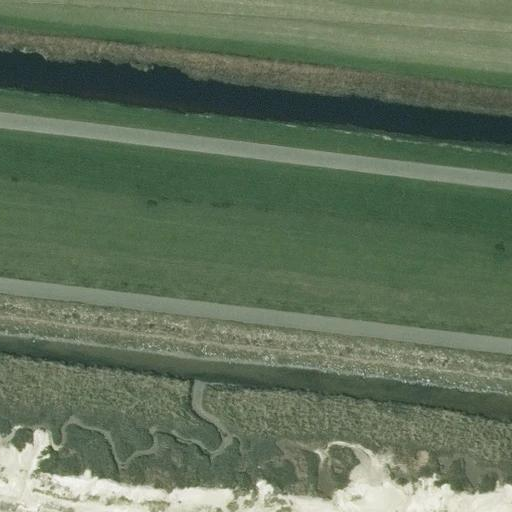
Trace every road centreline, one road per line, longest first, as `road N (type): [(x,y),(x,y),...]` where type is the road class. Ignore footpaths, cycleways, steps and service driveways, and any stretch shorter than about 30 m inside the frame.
road 1 (unclassified): [(0,301),(511,363)]
road 2 (unclassified): [(511,190),(0,128)]
